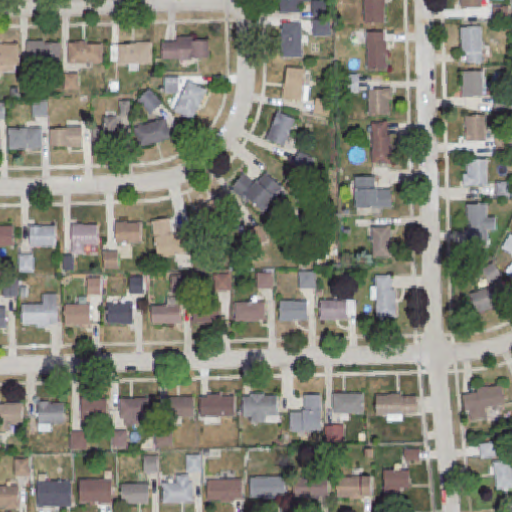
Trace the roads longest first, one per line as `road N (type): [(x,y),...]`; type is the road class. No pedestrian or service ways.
road 1 (residential): [(451,511),(434,333),(424,0)]
road 2 (residential): [(436,356),(0,367)]
road 3 (residential): [(244,2),(240,112),(198,165),(151,185),(0,189)]
road 4 (residential): [(244,2),(0,9)]
